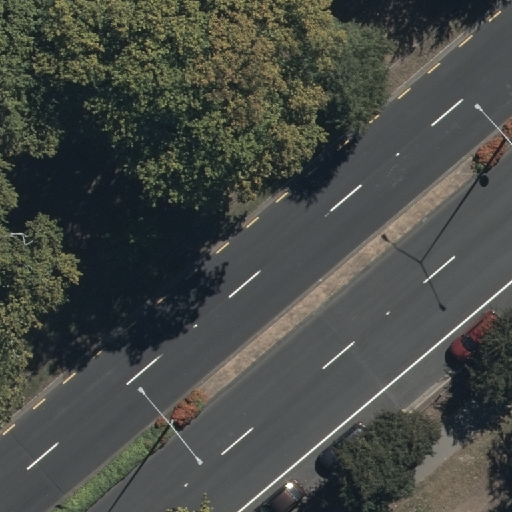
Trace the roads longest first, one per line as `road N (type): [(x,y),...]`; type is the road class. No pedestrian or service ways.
road 1 (primary): [(0,503),(511,71)]
road 2 (primary): [(511,210),(155,511)]
